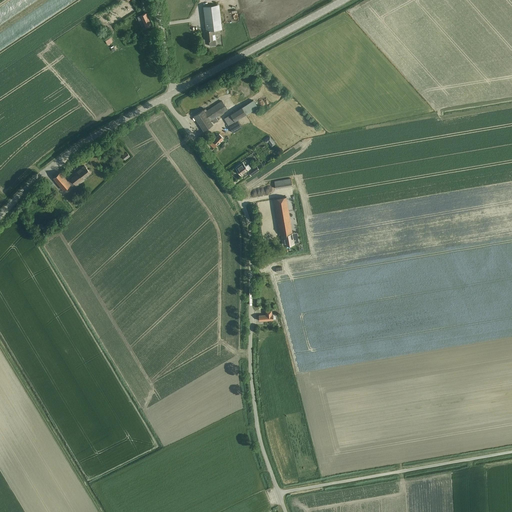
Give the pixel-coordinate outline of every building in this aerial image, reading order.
[(215,30),(222,29),(219,4),(203,6),(205,25),(214,24),(215,30)] [(146,13),(137,17),(139,20),(142,19),(144,23),(141,25),(142,28),(151,24),(150,21),(150,22),(148,17),(146,13)] [(214,24),(205,25),(206,35),(205,35),(205,36),(206,36),(207,41),(208,40),(209,46),(216,45),(215,34),(214,34),(214,30),(215,30),(214,24)] [(212,120),(227,110),(222,101),(206,111),(207,112),(205,113),(203,110),(194,116),(203,131),(213,125),(209,120),(211,118),(212,120)] [(253,101),(224,118),(228,125),(257,107),(253,101)] [(233,133),(242,128),(238,121),(229,126),(233,133)] [(214,148),(224,138),(219,134),(211,143),(213,144),(211,146),(214,148)] [(245,166),(243,162),(236,168),(241,176),(248,171),(252,175),(260,169),(256,164),(251,167),(248,164),(245,166)] [(68,181),(71,184),(72,186),(77,186),(85,180),(83,178),(91,172),(85,166),(77,172),(79,173),(76,176),(75,175),(71,179),(68,181)] [(64,190),(71,184),(68,181),(60,172),(53,178),(64,190)] [(275,189),(291,186),(290,179),(274,182),(275,189)] [(286,197),(274,199),(280,235),(284,234),(286,245),(293,243),(293,239),(295,239),(295,236),(292,236),(292,233),(286,197)] [(266,311),(266,315),(259,316),(260,321),(274,320),(273,315),(272,315),(272,311),(266,311)]
